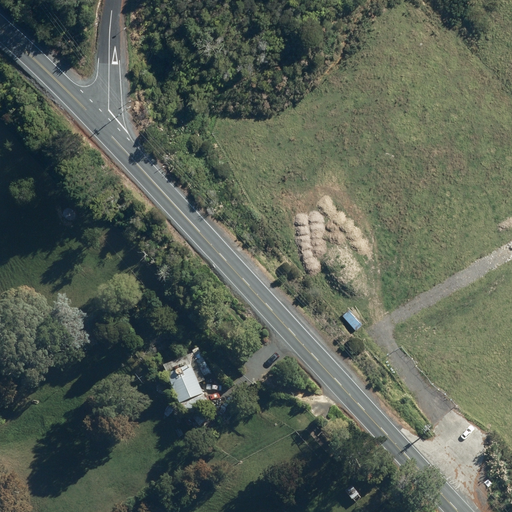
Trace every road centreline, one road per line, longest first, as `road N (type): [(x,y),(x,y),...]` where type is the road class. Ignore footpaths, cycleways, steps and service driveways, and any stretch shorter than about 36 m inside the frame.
road 1 (secondary): [(109,133),(460,511)]
road 2 (secondary): [(0,22),(109,133)]
road 3 (unclassified): [(113,0),(109,133)]
